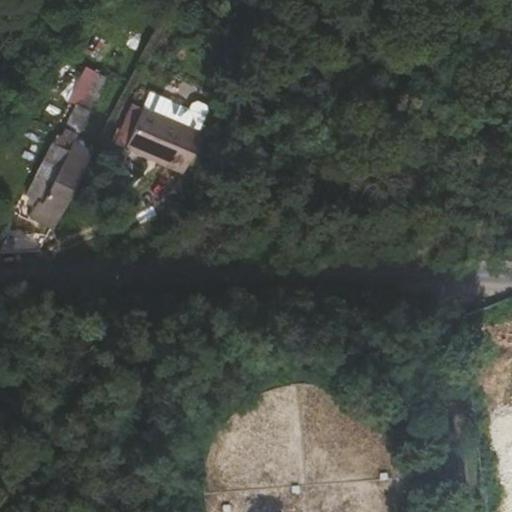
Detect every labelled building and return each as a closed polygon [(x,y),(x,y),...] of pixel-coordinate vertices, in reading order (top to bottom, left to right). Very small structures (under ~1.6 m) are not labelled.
[(268,70),(291,80),(297,65),(273,57),(268,70)] [(151,84),(137,124),(196,147),(211,105),(209,105),(216,83),(212,77),(204,74),(199,76),(196,82),(179,74),(178,75),(157,65),(155,67),(150,79),(153,80),(151,84)] [(130,102),(116,142),(125,145),(139,106),(130,102)] [(82,206),(119,126),(82,110),(52,171),(62,176),(54,193),(82,206)] [(67,237),(76,218),(43,203),(25,237),(67,237)] [(405,511),(407,503),(429,502),(425,465),(403,467),(394,446),(382,429),(374,420),(363,411),(353,405),(341,399),(326,394),(314,392),(298,392),(287,393),(267,398),(245,408),(230,420),(220,431),(211,444),(203,463),(199,478),(198,496),(198,505),(199,511),(405,511)]
